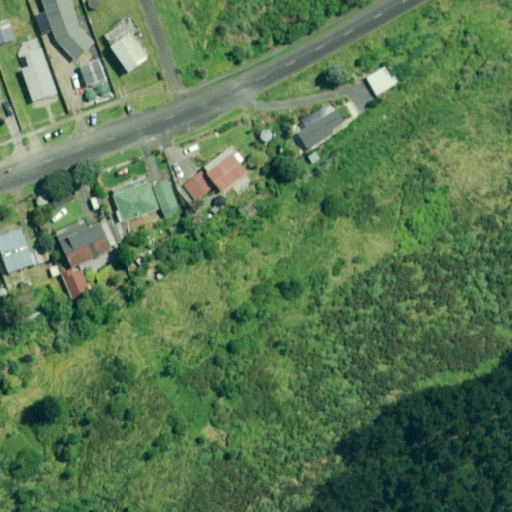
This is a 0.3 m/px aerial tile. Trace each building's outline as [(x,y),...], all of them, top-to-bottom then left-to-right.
[(39,10),(34,0),(26,0),(32,13),(39,10)] [(42,0),(55,41),(74,60),(92,43),(77,29),(68,0),(42,0)] [(128,74),(151,58),(139,40),(144,37),(132,19),(125,24),(122,20),(108,30),(111,33),(103,38),(128,74)] [(0,44),(15,40),(10,23),(0,26),(0,44)] [(56,94),(40,51),(24,56),(29,68),(20,71),(32,103),(56,94)] [(80,67),(86,86),(104,81),(98,62),(80,67)] [(395,86),(385,68),(366,78),(376,96),(395,86)] [(345,121),(337,108),(327,114),(323,108),(307,119),(311,125),(296,135),(308,153),(335,136),(332,132),(346,123),(345,121)] [(183,188),(196,204),(215,188),(222,195),(249,172),(243,165),(246,163),(237,153),(233,157),(227,150),(183,188)] [(159,210),(145,172),(99,189),(109,215),(117,212),(122,223),(159,210)] [(153,185),(162,209),(166,220),(183,213),(170,179),(153,185)] [(68,190),(49,200),(55,211),(74,202),(68,190)] [(12,233),(8,221),(0,223),(0,225),(4,236),(0,236),(0,255),(7,276),(53,259),(42,229),(31,233),(29,226),(12,233)] [(112,251),(110,247),(117,244),(107,223),(101,226),(99,222),(88,228),(85,222),(56,235),(71,269),(112,251)] [(74,274),(73,271),(61,276),(72,302),(91,294),(81,270),(74,274)]
